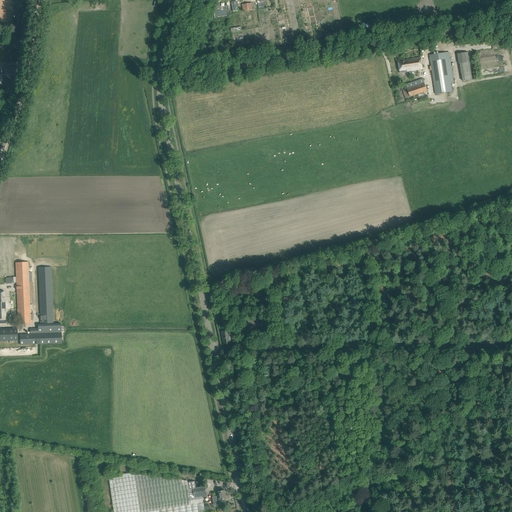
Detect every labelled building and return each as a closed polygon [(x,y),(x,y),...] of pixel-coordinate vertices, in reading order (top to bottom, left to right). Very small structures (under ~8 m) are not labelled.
[(251,3),(242,5),(243,11),(252,10),(251,3)] [(449,52),(429,55),(434,85),(435,94),(452,92),(450,83),(454,82),(449,52)] [(460,64),(462,81),(472,79),(467,52),(457,54),(459,64),(460,64)] [(400,73),(407,72),(407,71),(422,69),(420,57),(397,61),(400,73)] [(407,89),(403,90),(405,98),(411,96),(413,95),(427,91),(422,78),(406,84),(407,89)] [(15,263),(18,325),(31,324),(30,320),(33,320),(32,314),(30,314),(30,309),(32,309),(32,306),(30,306),(29,281),(32,281),(31,272),(28,272),(28,262),(15,263)] [(41,324),(53,323),(51,267),(38,268),(41,324)] [(257,327),(256,320),(247,321),(248,328),(257,327)] [(62,344),(61,334),(61,325),(37,326),(38,331),(30,331),(30,334),(20,334),(20,345),(62,344)] [(14,341),(17,341),(17,328),(0,328),(0,341),(9,341),(9,343),(14,343),(14,341)] [(231,342),(230,339),(229,331),(221,332),(223,344),(231,342)] [(210,511),(209,505),(204,506),(204,503),(203,503),(202,496),(194,498),(192,489),(189,490),(188,482),(187,481),(134,473),(109,476),(113,511),(210,511)] [(195,481),(188,482),(189,490),(192,489),(196,488),(195,481)] [(206,495),(205,486),(196,488),(192,489),(194,498),(202,496),(206,495)] [(215,497),(213,497),(213,501),(216,500),(217,505),(222,504),(226,503),(225,499),(226,499),(225,494),(224,490),(218,492),(219,496),(215,497)]
